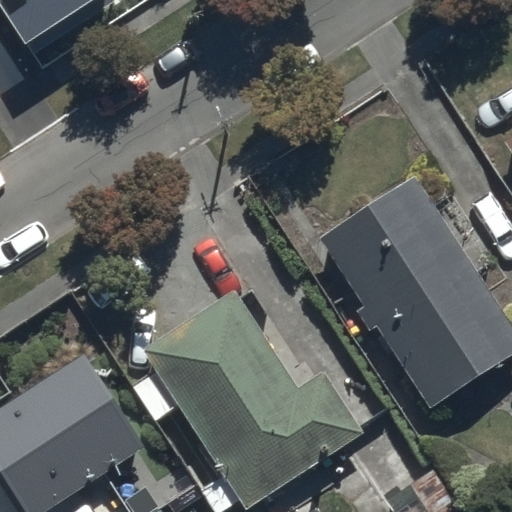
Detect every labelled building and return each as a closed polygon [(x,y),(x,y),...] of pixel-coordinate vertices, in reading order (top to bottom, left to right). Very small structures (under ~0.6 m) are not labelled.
[(0,0),(0,4),(28,47),(100,0),(0,0)] [(511,352),(511,315),(411,166),(318,229),(365,299),(357,305),(372,327),(379,321),(435,404),(511,352)] [(248,502),(362,426),(319,363),(297,377),(231,279),(139,340),(248,502)] [(35,511),(142,443),(82,351),(0,404),(0,467),(28,511),(35,511)] [(467,511),(435,464),(385,497),(394,511),(467,511)]
